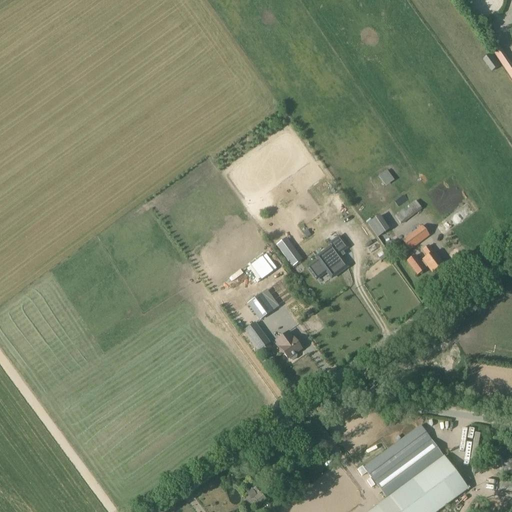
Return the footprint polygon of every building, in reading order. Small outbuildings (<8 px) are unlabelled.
[(492,51),(511,80),(511,64),(500,46),(492,51)] [(491,72),(499,66),(490,54),(482,60),(491,72)] [(386,170),(378,176),(384,185),(393,179),(387,171),(386,170)] [(336,198),(310,214),(320,231),(327,227),(328,228),(347,216),(336,198)] [(401,224),(421,209),(415,200),(394,216),(401,224)] [(464,215),(456,218),(458,225),(467,222),(464,215)] [(369,223),(378,238),(389,231),(380,216),(369,223)] [(409,251),(429,236),(421,225),(401,240),(409,251)] [(320,256),(316,259),(326,271),(331,267),(336,273),(352,262),(344,253),(348,250),(346,246),(352,242),(340,230),(331,237),(334,242),(319,253),(320,256)] [(276,245),(283,255),(291,249),(284,239),(276,245)] [(427,257),(422,260),(422,261),(419,263),(414,256),(406,261),(417,275),(424,269),(427,267),(431,273),(442,264),(433,252),(428,246),(421,250),(427,257)] [(290,322),(332,296),(325,284),(316,290),(311,282),(278,303),(290,322)] [(248,302),(260,318),(273,309),(261,293),(248,302)] [(254,323),(246,329),(259,348),(266,342),(254,323)] [(274,341),(279,347),(288,359),(289,359),(290,360),(292,361),(296,358),(296,356),(295,354),(301,350),(293,337),(292,338),(287,332),(274,341)] [(421,426),(363,468),(374,484),(432,441),(421,426)] [(432,441),(374,484),(385,498),(442,456),(443,456),(432,441)] [(385,498),(366,511),(437,511),(467,490),(442,456),(385,498)] [(254,496),(260,504),(265,501),(259,493),(255,496),(256,495),(252,489),(246,494),(251,499),(254,496)]
